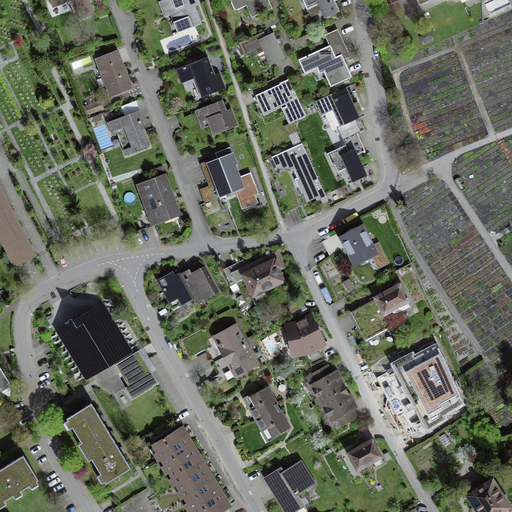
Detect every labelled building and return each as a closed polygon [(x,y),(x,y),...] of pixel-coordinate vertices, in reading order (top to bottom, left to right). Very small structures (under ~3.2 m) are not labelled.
[(49,0),(53,10),(71,3),(78,23),(95,17),(88,0),(49,0)] [(163,0),(164,1),(158,3),(163,18),(170,15),(177,33),(202,24),(192,0),(163,0)] [(230,0),(236,12),(247,7),(252,19),(273,10),(267,0),(230,0)] [(302,0),(311,20),(322,15),(325,21),(340,14),(333,0),(302,0)] [(275,18),(264,23),(267,29),(278,24),(275,18)] [(328,43),(341,38),(339,33),(326,38),(328,43)] [(274,35),(242,50),(246,60),(263,52),(270,68),(286,61),(274,35)] [(343,43),(341,38),(328,43),(331,49),(343,43)] [(351,59),(343,43),(331,49),(301,62),(306,76),(318,70),(321,76),(325,74),(332,88),(352,79),(344,62),(351,59)] [(118,52),(94,61),(109,100),(133,90),(118,52)] [(208,57),(175,71),(182,88),(195,83),(201,98),(227,88),(220,71),(215,73),(208,57)] [(288,82),(256,98),(266,117),(282,109),(292,129),(308,121),(288,82)] [(344,144),(358,137),(363,135),(357,122),(361,120),(358,112),(362,111),(352,89),(317,105),(323,118),(331,115),(344,144)] [(223,100),(195,111),(201,129),(209,126),(213,136),(239,127),(232,108),(227,110),(223,100)] [(100,101),(85,107),(88,116),(103,110),(100,101)] [(139,112),(108,124),(112,137),(117,135),(125,155),(148,146),(141,130),(145,128),(139,112)] [(366,154),(358,137),(344,144),(346,148),(329,156),(337,175),(348,170),(353,183),(367,176),(358,157),(366,154)] [(304,145),(274,157),(279,172),(294,166),(299,179),(297,180),(302,193),(304,192),(308,202),(316,199),(318,202),(322,200),(324,204),(327,203),(304,145)] [(233,154),(206,164),(219,198),(245,189),(233,154)] [(410,164),(413,170),(423,165),(420,159),(410,164)] [(166,174),(135,183),(150,227),(180,216),(166,174)] [(0,187),(0,236),(15,266),(36,255),(0,187)] [(364,225),(341,237),(355,264),(378,253),(364,225)] [(343,247),(336,235),(323,243),(329,255),(343,247)] [(241,262),(223,270),(230,286),(243,280),(250,295),(284,279),(280,270),(286,268),(278,249),(257,259),(260,265),(245,271),(241,262)] [(188,266),(178,271),(192,297),(195,303),(219,290),(204,262),(190,270),(188,266)] [(180,304),(192,297),(178,271),(174,273),(172,270),(156,278),(169,301),(176,297),(180,304)] [(373,294),(376,300),(383,313),(410,300),(400,280),(373,294)] [(390,327),(383,313),(376,300),(352,313),(366,339),(390,327)] [(101,303),(57,332),(88,380),(132,351),(101,303)] [(300,323),(285,326),(290,355),(305,352),(326,342),(314,316),(300,323)] [(213,335),(225,356),(248,343),(237,322),(213,335)] [(259,364),(248,343),(225,356),(236,376),(259,364)] [(421,348),(392,364),(392,386),(408,387),(415,378),(430,378),(430,386),(449,386),(449,381),(449,369),(446,362),(441,362),(439,359),(444,354),(440,348),(421,348)] [(141,354),(119,367),(131,386),(125,389),(132,401),(160,384),(141,354)] [(0,367),(0,390),(2,390),(4,392),(10,388),(9,385),(10,385),(0,367)] [(321,401),(347,387),(337,369),(310,383),(321,401)] [(261,416),(280,406),(269,385),(249,395),(261,416)] [(361,413),(347,387),(321,401),(335,427),(361,413)] [(78,445),(83,453),(110,436),(91,405),(67,419),(69,421),(65,423),(69,430),(74,427),(83,442),(78,445)] [(291,426),(280,406),(261,416),(271,436),(291,426)] [(156,458),(191,438),(183,424),(149,444),(156,458)] [(130,469),(110,436),(83,453),(88,462),(94,459),(103,473),(97,476),(102,484),(106,481),(108,483),(130,469)] [(372,436),(346,450),(356,470),(383,456),(372,436)] [(200,454),(191,438),(156,458),(166,474),(200,454)] [(481,452),(471,458),(475,463),(484,457),(481,452)] [(208,467),(200,454),(166,474),(173,487),(208,467)] [(24,457),(0,471),(0,510),(1,511),(7,507),(5,502),(15,496),(17,499),(23,495),(21,491),(30,486),(33,490),(41,486),(24,457)] [(281,466),(262,478),(282,511),(296,511),(306,506),(299,494),(317,484),(302,460),(284,470),(281,466)] [(215,480),(208,467),(173,487),(181,499),(215,480)] [(493,475),(466,491),(478,511),(498,511),(511,504),(493,475)] [(189,511),(223,493),(215,480),(181,499),(188,511),(189,511)] [(216,511),(230,504),(223,493),(189,511),(216,511)]
